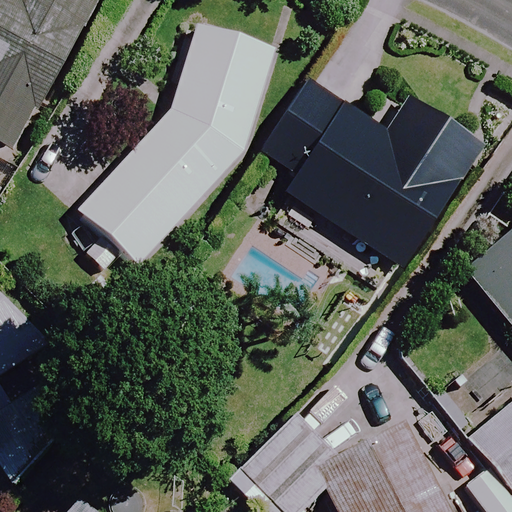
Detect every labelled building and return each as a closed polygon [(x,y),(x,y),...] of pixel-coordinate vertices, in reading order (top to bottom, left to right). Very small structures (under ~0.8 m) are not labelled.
[(0,0),(0,156),(6,160),(90,0),(0,0)] [(134,276),(236,162),(270,55),(199,36),(185,91),(70,218),(134,276)] [(375,140),(301,92),(257,160),(293,183),(271,218),(331,257),(340,242),(394,277),(471,156),(395,108),(375,140)] [(511,233),(457,279),(511,346),(511,233)] [(204,295),(183,279),(157,313),(178,329),(204,295)] [(0,486),(2,489),(86,435),(0,298),(0,486)] [(511,498),(511,403),(460,446),(506,503),(511,498)] [(438,511),(398,432),(309,477),(326,511),(438,511)]
